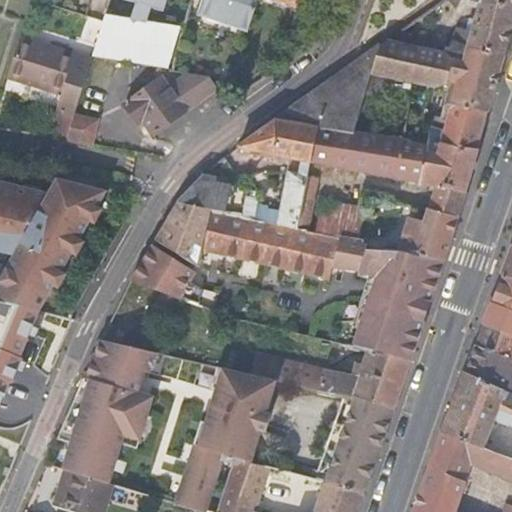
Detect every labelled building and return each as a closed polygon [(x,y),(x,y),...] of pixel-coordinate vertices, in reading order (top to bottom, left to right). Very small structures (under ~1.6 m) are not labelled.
[(109,0),(93,55),(167,68),(179,30),(146,24),(150,10),(162,13),(166,0),(109,0)] [(250,30),(259,0),(207,0),(204,11),(221,18),(221,20),(250,30)] [(511,19),(511,0),(467,0),(479,4),(474,21),(471,20),(467,21),(463,22),(460,25),(456,29),(447,53),(389,39),(380,46),(373,72),(393,77),(432,85),(446,81),(452,60),(462,63),(466,46),(503,57),(511,19)] [(61,95),(57,113),(63,115),(74,119),(91,61),(20,39),(8,79),(61,95)] [(427,147),(429,141),(431,132),(443,134),(446,120),(440,119),(428,116),(424,122),(359,113),(364,95),(387,101),(393,77),(373,72),(380,46),(274,121),(318,128),(427,147)] [(462,63),(452,60),(446,81),(451,83),(457,84),(452,102),(488,111),(503,57),(466,46),(462,63)] [(211,80),(189,76),(169,90),(162,80),(125,106),(138,125),(143,122),(153,136),(218,90),(211,80)] [(451,83),(440,119),(446,120),(452,102),(457,84),(451,83)] [(446,120),(443,134),(431,132),(429,141),(477,149),(482,133),(488,111),(452,102),(446,120)] [(63,115),(57,135),(68,138),(74,119),(63,115)] [(91,145),(96,123),(74,119),(68,138),(67,141),(91,145)] [(237,147),(291,159),(280,212),(277,226),(295,230),(296,230),(306,184),(310,163),(318,128),(274,121),(237,147)] [(428,210),(458,215),(467,182),(477,149),(429,141),(427,147),(318,128),(310,163),(435,188),(428,210)] [(208,209),(223,212),(228,187),(212,184),(203,176),(176,203),(208,209)] [(0,301),(38,311),(106,193),(57,180),(45,202),(20,195),(22,188),(0,182),(0,252),(14,256),(6,270),(11,273),(4,285),(0,282),(0,301)] [(313,186),(306,184),(296,230),(306,232),(314,201),(310,200),(313,186)] [(319,235),(340,239),(356,242),(365,210),(324,202),(316,235),(319,235)] [(176,203),(156,239),(196,264),(198,265),(201,249),(208,209),(176,203)] [(223,212),(208,209),(201,249),(221,253),(230,214),(223,212)] [(277,226),(280,212),(269,210),(265,213),(263,223),(272,225),(277,226)] [(404,250),(419,257),(443,262),(449,242),(458,215),(428,210),(424,222),(410,218),(405,234),(402,233),(396,250),(404,250)] [(249,221),(249,217),(230,214),(221,253),(242,258),(250,221),(249,221)] [(263,223),(250,221),(242,258),(264,263),(272,225),(263,223)] [(277,226),(272,225),(264,263),(287,268),(295,230),(277,226)] [(296,230),(295,230),(287,268),(310,273),(319,235),(316,235),(306,232),(296,230)] [(332,278),(335,264),(340,239),(319,235),(310,273),(332,278)] [(358,270),(364,250),(361,243),(356,242),(340,239),(335,264),(358,270)] [(153,245),(131,281),(193,305),(198,291),(186,279),(193,270),(153,245)] [(511,282),(511,246),(506,263),(500,279),(511,282)] [(430,300),(432,301),(436,287),(443,262),(419,257),(404,250),(396,250),(364,250),(358,270),(375,277),(351,349),(369,353),(409,364),(430,300)] [(490,304),(511,310),(511,282),(500,279),(494,293),(490,304)] [(21,352),(38,311),(0,301),(0,404),(9,383),(11,384),(24,354),(21,352)] [(481,326),(511,337),(511,310),(490,304),(481,326)] [(511,364),(511,337),(481,326),(473,348),(511,364)] [(66,471),(106,483),(121,435),(138,441),(152,398),(134,393),(142,372),(145,373),(154,353),(99,340),(62,425),(75,430),(62,469),(66,471)] [(511,364),(473,348),(463,374),(511,397),(511,364)] [(409,364),(369,353),(360,379),(323,371),(322,377),(217,352),(213,367),(222,369),(273,382),(317,393),(342,398),(355,401),(393,409),(409,364)] [(235,461),(249,464),(258,432),(263,434),(268,417),(263,416),(273,382),(222,369),(201,453),(195,451),(177,504),(200,511),(206,511),(223,457),(235,461)] [(441,434),(482,451),(493,421),(511,428),(511,397),(463,374),(441,434)] [(326,485),(362,495),(393,409),(355,401),(326,485)] [(511,511),(511,463),(482,451),(441,434),(414,511),(511,511)] [(252,511),(257,501),(266,469),(249,464),(235,461),(218,511),(252,511)] [(297,511),(309,511),(310,509),(294,503),(294,500),(283,497),(282,493),(287,475),(266,469),(257,501),(297,511)] [(106,483),(66,471),(60,488),(57,487),(49,507),(64,511),(98,511),(108,483),(106,483)] [(294,500),(294,503),(310,509),(316,510),(315,511),(356,511),(362,495),(326,485),(287,475),(282,493),(283,497),(294,500)]
